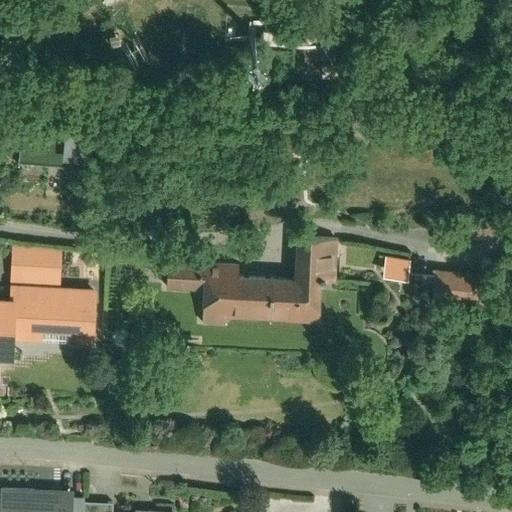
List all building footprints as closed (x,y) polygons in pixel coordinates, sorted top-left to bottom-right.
[(66,110),(20,108),(18,147),(65,149),(65,155),(91,156),(93,117),(66,116),(66,110)] [(273,123),(274,141),(303,140),(302,122),(273,123)] [(431,226),(494,215),(490,193),(457,198),(458,206),(428,211),(431,226)] [(247,258),(171,254),(170,285),(206,287),(204,310),(327,317),(329,278),(340,278),(342,234),(302,232),(299,274),(246,271),(247,258)] [(385,236),(382,256),(408,260),(411,239),(385,236)] [(0,343),(13,345),(15,318),(96,323),(99,279),(59,276),(61,242),(12,240),(10,274),(8,274),(8,286),(0,285),(0,343)] [(480,253),(427,251),(426,281),(479,283),(480,253)] [(4,511),(78,511),(79,476),(4,475),(4,511)] [(179,511),(180,497),(108,493),(107,511),(179,511)]
